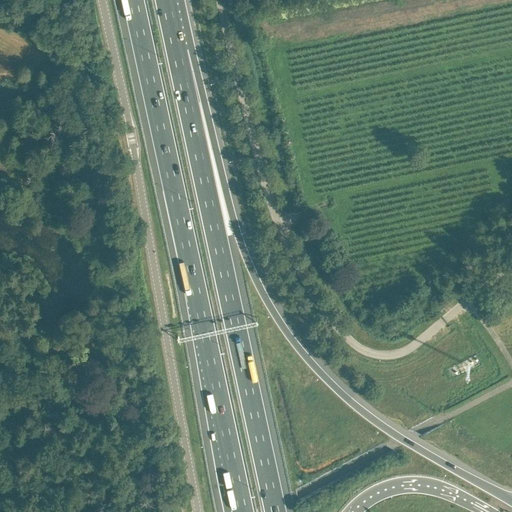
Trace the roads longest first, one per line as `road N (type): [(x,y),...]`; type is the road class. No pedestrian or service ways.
road 1 (motorway): [(511,499),(370,418),(296,345),(250,266),(176,51)]
road 2 (unclassified): [(511,263),(411,347),(389,356),(353,343),(313,297),(277,223),(221,0)]
road 3 (motorway): [(133,0),(242,511)]
road 4 (tertiary): [(197,511),(102,0)]
road 5 (motorway): [(275,511),(176,51)]
road 6 (motorway): [(350,511),(372,493),(413,483),(489,511)]
